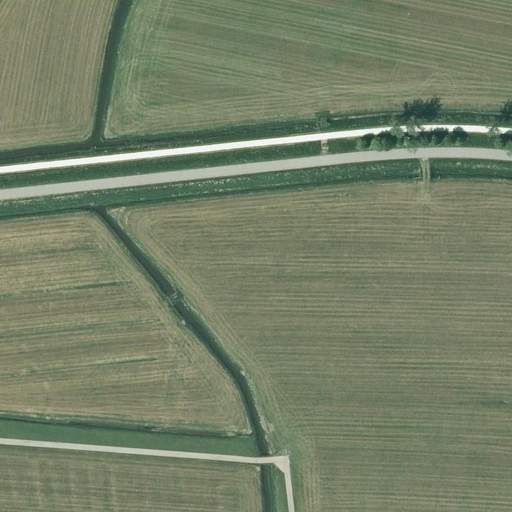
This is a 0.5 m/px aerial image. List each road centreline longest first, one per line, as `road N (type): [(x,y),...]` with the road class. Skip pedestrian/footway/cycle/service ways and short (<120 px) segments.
road 1 (tertiary): [(0,194),(378,154),(511,155)]
road 2 (track): [(0,440),(284,461),(290,511)]
